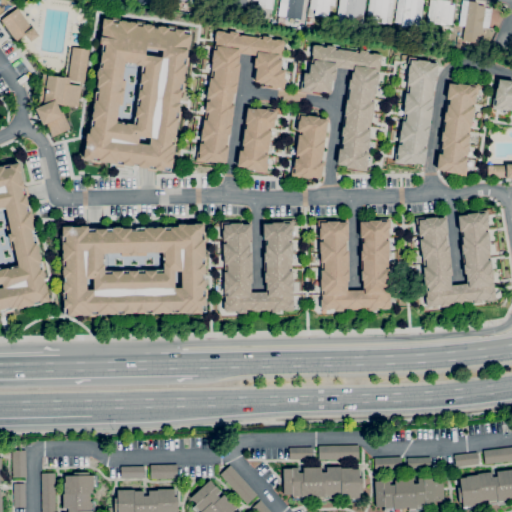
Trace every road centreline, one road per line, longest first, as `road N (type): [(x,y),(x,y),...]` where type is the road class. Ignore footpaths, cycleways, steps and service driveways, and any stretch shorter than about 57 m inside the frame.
road 1 (residential): [(511,194),(56,200),(44,146),(21,126),(22,100),(0,62)]
road 2 (trunk): [(0,405),(511,386)]
road 3 (trunk): [(511,321),(416,339),(178,344),(122,366)]
road 4 (trunk): [(511,348),(198,364)]
road 5 (trunk): [(198,364),(59,367)]
